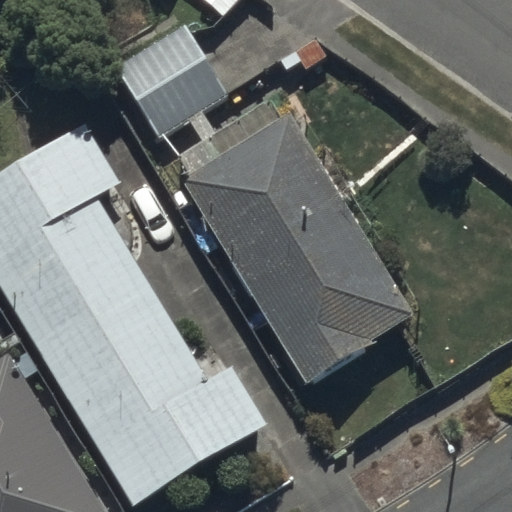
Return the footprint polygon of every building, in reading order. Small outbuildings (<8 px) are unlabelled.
[(0,0),(0,9),(7,15),(17,0),(0,0)] [(242,0),(205,0),(229,18),(242,0)] [(114,79),(160,154),(235,108),(188,33),(114,79)] [(313,399),(419,334),(293,131),(187,195),(313,399)] [(216,398),(104,216),(130,200),(92,140),(67,155),(0,196),(0,296),(133,511),(162,511),(253,457),(276,443),(239,384),(216,398)] [(0,511),(103,511),(15,368),(0,377),(0,511)]
